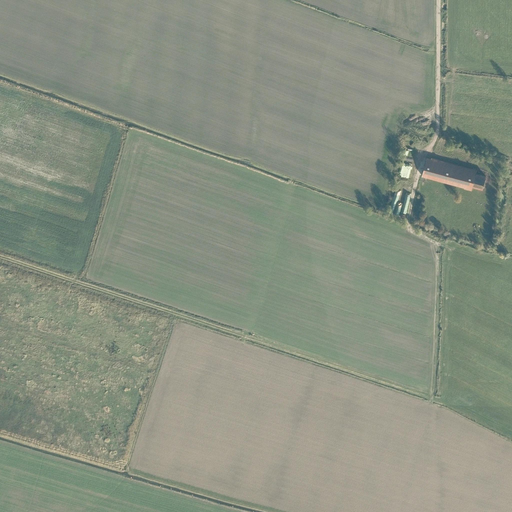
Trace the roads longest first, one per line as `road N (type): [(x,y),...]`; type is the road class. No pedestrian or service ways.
road 1 (track): [(0,258),(430,400)]
road 2 (track): [(440,0),(439,132),(426,148),(410,211)]
